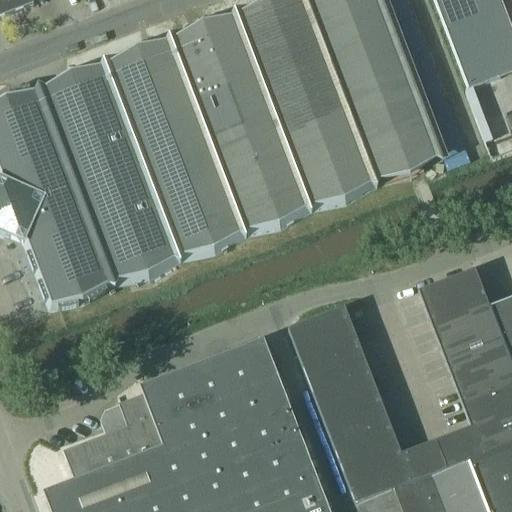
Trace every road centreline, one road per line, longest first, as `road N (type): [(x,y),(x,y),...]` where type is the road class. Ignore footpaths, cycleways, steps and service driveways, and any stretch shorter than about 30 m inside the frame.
road 1 (unclassified): [(3,445),(98,404),(161,357),(308,303),(398,286),(511,245)]
road 2 (unclassified): [(0,69),(181,0)]
